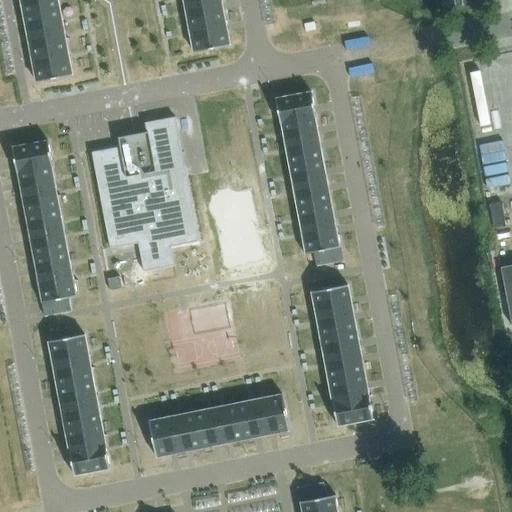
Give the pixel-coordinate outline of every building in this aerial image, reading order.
[(21,0),(37,82),(73,75),(58,0),(21,0)] [(184,0),(194,52),(230,46),(221,0),(184,0)] [(341,247),(336,222),(335,222),(315,118),(316,118),(312,93),(276,99),(281,125),(282,125),(302,228),(300,228),(305,254),(314,252),(317,266),(343,261),(343,259),(338,260),(335,248),(341,247)] [(120,147),(92,152),(110,249),(139,243),(144,272),(174,266),(171,247),(199,242),(176,117),(145,123),(147,132),(119,138),(120,147)] [(49,141),(13,148),(17,173),(19,173),(38,277),(37,277),(42,303),(47,302),(49,314),(44,315),(44,316),(72,311),(69,298),(78,296),(73,271),(72,271),(52,167),(53,166),(49,141)] [(511,264),(501,267),(511,326),(511,264)] [(120,277),(108,279),(110,291),(122,289),(120,277)] [(348,285),(313,292),(338,425),(373,419),(348,285)] [(85,335),(50,341),(75,475),(110,468),(85,335)] [(282,395),(150,421),(157,457),(290,430),(282,395)] [(190,501),(237,495),(235,479),(188,485),(190,501)] [(338,511),(336,495),(327,497),(325,484),(298,488),(298,490),(303,489),(306,501),(300,502),(302,511),(338,511)]
